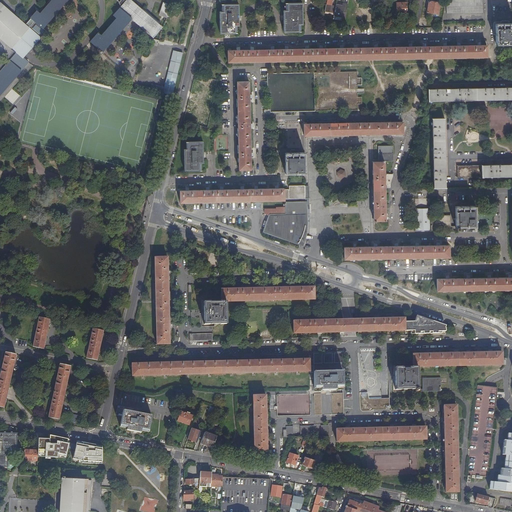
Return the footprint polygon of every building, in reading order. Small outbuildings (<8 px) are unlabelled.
[(66,0),(49,0),(40,11),(37,9),(25,22),(1,1),(0,2),(0,37),(16,52),(0,70),(0,93),(29,61),(23,56),(46,30),(43,27),(66,0)] [(91,41),(99,48),(98,50),(101,52),(122,27),(123,26),(131,17),(153,36),(163,25),(133,0),(124,0),(122,4),(113,13),(116,16),(102,34),(99,31),(91,41)] [(327,0),(327,1),(326,4),(325,11),(334,13),(335,6),(332,5),(332,0),(327,0)] [(417,27),(422,0),(415,0),(415,1),(414,10),(412,17),(410,27),(417,27)] [(446,0),(446,13),(483,12),(482,0),(446,0)] [(160,14),(167,16),(172,3),(164,1),(160,14)] [(401,12),(401,16),(405,16),(406,13),(406,1),(396,2),(396,12),(401,12)] [(440,3),(429,1),(427,12),(438,14),(440,3)] [(300,24),(303,24),(302,2),(285,3),(285,10),(283,10),(283,32),(300,31),(300,24)] [(220,33),(237,32),(237,31),(237,26),(239,26),(238,3),(221,4),(222,11),(219,11),(220,33)] [(342,5),(336,4),(335,6),(334,13),(333,15),(344,17),(346,3),(343,3),(342,5)] [(511,23),(510,24),(501,24),(495,24),(496,44),(511,43),(511,23)] [(486,45),(231,51),(228,51),(227,51),(228,61),(486,56),(486,45)] [(165,86),(164,92),(163,93),(172,95),(182,52),(174,50),(165,86)] [(415,64),(407,66),(408,74),(417,73),(415,64)] [(357,84),(361,84),(361,78),(357,78),(357,71),(267,73),(268,111),(358,109),(358,104),(362,104),(361,97),(357,97),(357,84)] [(208,83),(217,85),(218,80),(209,78),(208,81),(199,79),(197,88),(204,90),(204,92),(206,93),(208,83)] [(249,82),(237,82),(239,169),(250,169),(249,82)] [(151,89),(164,92),(165,86),(153,83),(151,89)] [(428,88),(428,101),(429,101),(511,99),(511,87),(428,89),(428,88)] [(202,105),(193,103),(192,109),(201,111),(202,105)] [(502,114),(503,108),(486,106),(485,114),(491,115),(491,113),(499,114),(499,113),(502,114)] [(432,119),(433,136),(445,135),(444,118),(445,118),(432,118),(432,119)] [(504,128),(494,128),(494,133),(511,133),(511,118),(505,118),(505,122),(501,122),(501,124),(504,124),(504,128)] [(304,123),(304,134),(403,132),(403,121),(304,123)] [(433,187),(433,188),(446,187),(445,135),(433,136),(434,187),(433,187)] [(199,163),(201,164),(201,163),(203,163),(202,141),(185,142),(186,149),(184,149),(184,171),(200,170),(199,163)] [(379,161),(374,161),(373,161),(374,191),(374,219),(386,219),(384,164),(386,164),(386,160),(394,160),(393,145),(378,145),(379,161)] [(305,152),(298,152),(290,152),(285,153),(285,173),(305,172),(305,152)] [(481,165),(457,166),(457,178),(481,177),(482,177),(511,176),(511,164),(482,165),(481,165)] [(337,171),(338,176),(343,178),(346,175),(345,170),(341,168),(337,171)] [(284,198),(304,197),(304,185),(289,186),(289,190),(285,190),(285,189),(281,189),(281,188),(180,191),(180,202),(284,200),(284,198)] [(305,202),(284,203),(284,204),(283,204),(283,207),(285,207),(285,208),(285,213),(264,214),(267,215),(262,230),(297,242),(299,238),(301,234),(303,228),(304,223),(305,216),(305,202)] [(475,205),(455,206),(456,226),(450,226),(450,213),(446,214),(446,215),(431,215),(431,228),(436,228),(436,231),(438,231),(438,228),(459,227),(458,226),(475,225),(475,205)] [(429,228),(428,209),(417,209),(418,228),(429,228)] [(449,244),(343,247),(344,258),(449,256),(449,244)] [(167,257),(154,257),(157,344),(169,344),(167,257)] [(511,276),(437,278),(437,290),(511,288),(511,276)] [(209,301),(203,301),(204,324),(210,324),(210,323),(220,323),(226,323),(226,302),(314,299),(314,287),(220,290),(221,301),(219,301),(219,302),(209,302),(209,301)] [(44,349),(51,320),(40,317),(33,347),(44,349)] [(419,331),(419,335),(419,337),(445,336),(444,327),(432,322),(432,324),(429,323),(430,322),(423,319),(422,323),(414,322),(404,322),(404,318),(352,319),(356,331),(404,330),(404,331),(410,331),(410,333),(416,333),(416,331),(419,331)] [(344,332),(343,319),(293,320),(293,333),(344,332)] [(343,319),(344,332),(356,331),(352,319),(343,319)] [(98,361),(104,331),(93,328),(87,358),(98,361)] [(0,406),(5,408),(16,354),(5,352),(0,375),(0,406)] [(314,364),(321,363),(322,363),(323,363),(343,362),(343,352),(314,353),(314,364)] [(501,352),(412,354),(412,366),(506,364),(506,358),(502,358),(501,352)] [(132,363),(132,376),(309,371),(309,358),(132,363)] [(59,419),(71,366),(60,364),(48,417),(59,419)] [(441,390),(440,378),(426,378),(426,377),(422,377),(422,388),(417,388),(417,367),(411,367),(411,368),(401,368),(400,368),(395,368),(395,389),(401,389),(401,388),(411,388),(411,389),(415,388),(415,391),(441,390)] [(314,371),(314,387),(321,387),(322,390),(336,389),(335,386),(343,386),(342,370),(314,371)] [(494,410),(493,410),(495,404),(497,387),(485,386),(478,385),(469,473),(487,475),(494,410)] [(277,416),(344,413),(344,401),(343,401),(344,399),(344,392),(276,395),(277,416)] [(368,392),(359,392),(359,410),(389,409),(388,398),(368,398),(368,392)] [(265,395),(252,395),(254,453),(267,453),(265,395)] [(192,408),(198,410),(200,403),(195,401),(192,408)] [(456,405),(443,405),(446,492),(458,492),(456,405)] [(151,415),(124,410),(121,424),(127,426),(126,430),(141,433),(141,428),(149,430),(151,415)] [(189,425),(192,416),(181,411),(177,421),(189,425)] [(80,416),(69,414),(67,421),(79,423),(80,416)] [(314,426),(301,427),(301,431),(294,431),(294,427),(287,427),(287,438),(328,437),(328,426),(321,426),(322,430),(314,430),(314,426)] [(425,426),(336,429),(336,442),(426,439),(425,426)] [(201,432),(191,428),(187,439),(196,442),(201,432)] [(511,432),(507,432),(507,436),(509,440),(503,439),(502,453),(508,454),(505,457),(504,460),(506,460),(505,466),(506,468),(500,467),(499,475),(497,474),(497,478),(499,481),(490,480),(489,488),(511,490),(511,432)] [(0,466),(8,467),(8,453),(16,453),(16,447),(16,433),(0,433),(0,466)] [(217,437),(204,433),(200,443),(212,448),(217,437)] [(50,438),(38,438),(38,447),(37,456),(66,457),(68,447),(75,448),(73,458),(83,460),(102,461),(102,445),(77,440),(76,443),(69,442),(69,439),(50,434),(50,438)] [(23,459),(37,460),(37,456),(38,447),(33,446),(33,449),(24,449),(23,459)] [(318,452),(315,461),(312,469),(318,471),(324,453),(318,452)] [(298,456),(289,453),(286,462),(295,465),(298,456)] [(375,467),(375,470),(383,470),(383,466),(397,466),(397,455),(378,456),(378,467),(375,467)] [(312,469),(315,461),(305,457),(302,465),(312,469)] [(203,486),(211,487),(211,486),(211,474),(212,473),(200,472),(199,478),(199,479),(199,484),(198,499),(203,500),(203,495),(202,495),(203,486)] [(217,475),(211,474),(211,486),(222,487),(223,477),(217,476),(217,475)] [(250,511),(253,479),(238,478),(223,477),(222,487),(221,511),(220,511),(250,511)] [(90,511),(91,486),(92,486),(92,480),(62,479),(60,509),(59,509),(58,511),(90,511)] [(259,511),(261,479),(253,479),(250,511),(259,511)] [(259,511),(267,511),(269,502),(269,499),(269,495),(270,480),(261,479),(259,511)] [(279,497),(279,503),(280,503),(282,490),(283,486),(272,485),(270,496),(279,497)] [(324,497),(326,489),(319,487),(317,495),(320,496),(324,497)] [(193,499),(192,490),(184,491),(183,500),(193,499)] [(290,506),(292,496),(282,494),(281,504),(290,506)] [(486,505),(488,497),(477,494),(475,502),(486,505)] [(318,502),(320,496),(317,495),(314,504),(319,505),(334,510),(337,503),(329,500),(329,502),(325,501),(324,502),(323,504),(318,502)] [(144,496),(140,510),(147,511),(154,511),(158,500),(144,496)] [(291,507),(300,509),(303,499),(293,497),(291,507)] [(511,506),(511,500),(501,498),(500,504),(511,506)] [(383,511),(378,510),(379,507),(363,501),(362,504),(349,500),(347,506),(346,505),(345,507),(346,507),(343,511),(383,511)]
